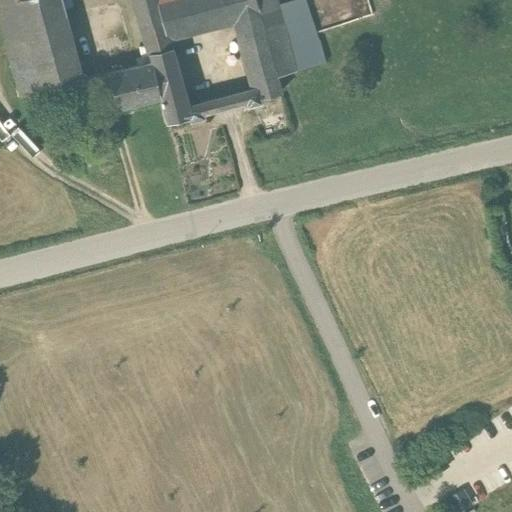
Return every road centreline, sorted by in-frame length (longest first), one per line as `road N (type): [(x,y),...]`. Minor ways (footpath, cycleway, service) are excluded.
road 1 (residential): [(511,151),(0,277)]
road 2 (track): [(141,223),(38,162),(0,122)]
